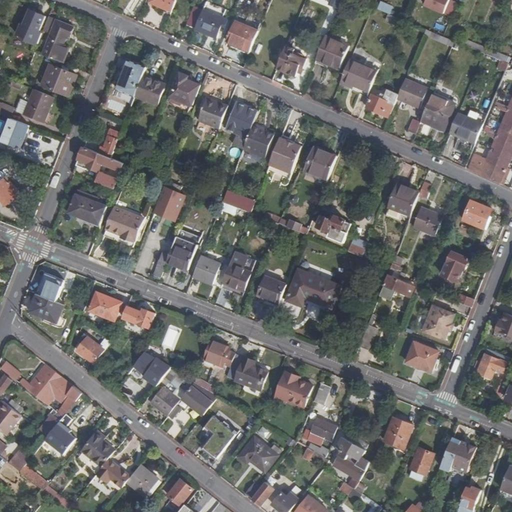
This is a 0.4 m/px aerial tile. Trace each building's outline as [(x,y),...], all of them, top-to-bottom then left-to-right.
[(153,0),(152,3),(173,12),(178,0),(153,0)] [(229,9),(210,0),(206,9),(225,18),(229,9)] [(452,0),(430,0),(428,7),(446,14),(452,0)] [(383,3),(380,10),(391,14),(394,7),(383,3)] [(188,27),(197,30),(205,12),(196,9),(188,27)] [(225,18),(206,9),(205,12),(197,30),(219,39),(222,31),(227,19),(225,18)] [(47,16),(31,10),(25,26),(22,25),(18,35),(27,39),(27,41),(39,44),(43,33),(40,32),(47,16)] [(388,22),(401,27),(404,20),(391,14),(388,22)] [(71,36),(75,27),(49,17),(44,31),(52,34),(44,54),(63,63),(70,47),(64,45),(68,35),(71,36)] [(230,43),(252,53),(261,33),(238,23),(230,43)] [(427,35),(456,47),(458,43),(446,37),(443,36),(429,30),(427,35)] [(352,49),(329,38),(319,60),(330,65),(329,67),(343,72),(352,49)] [(298,50),(289,47),(279,70),(298,78),(302,70),(305,71),(309,61),(295,55),(298,50)] [(511,59),(490,50),(488,55),(504,62),(511,65),(511,59)] [(328,70),(329,67),(330,65),(319,60),(317,65),(328,70)] [(147,68),(129,61),(118,89),(136,96),(144,76),(147,68)] [(503,70),(508,73),(511,65),(504,62),(503,64),(506,65),(503,70)] [(69,96),(77,75),(52,65),(44,85),(69,96)] [(377,79),(350,68),(340,91),(350,95),(351,91),(369,99),(377,79)] [(190,76),(182,73),(171,101),(182,105),(183,101),(194,105),(201,85),(188,80),(190,76)] [(474,77),(467,74),(463,84),(470,86),(474,77)] [(136,96),(158,105),(166,84),(144,76),(136,96)] [(11,85),(21,89),(23,84),(13,80),(11,85)] [(399,100),(428,112),(435,95),(436,92),(408,80),(401,96),(399,100)] [(44,123),(55,97),(35,89),(30,102),(25,114),(25,115),(44,123)] [(369,110),(391,119),(399,100),(401,96),(389,91),(385,101),(374,97),(369,110)] [(458,105),(435,95),(428,112),(425,118),(435,122),(434,126),(446,131),(458,105)] [(199,121),(220,129),(229,106),(208,98),(199,121)] [(25,114),(30,102),(22,99),(17,111),(25,114)] [(252,108),(241,103),(237,114),(229,130),(242,135),(239,141),(237,140),(234,145),(244,149),(255,124),(256,121),(248,117),(252,108)] [(12,108),(2,104),(0,109),(0,113),(8,117),(12,108)] [(511,105),(487,163),(474,158),(468,170),(481,176),(500,185),(505,173),(508,175),(510,170),(507,169),(511,156),(511,105)] [(224,127),(229,130),(237,114),(231,111),(224,127)] [(485,126),(488,118),(472,111),(469,119),(485,126)] [(451,134),(476,145),(485,126),(469,119),(460,114),(451,134)] [(3,141),(22,148),(31,125),(12,118),(3,141)] [(410,132),(418,135),(423,124),(415,121),(410,132)] [(266,158),(276,135),(267,131),(262,130),(263,127),(255,124),(244,149),(266,158)] [(122,134),(112,130),(105,147),(102,146),(99,153),(112,158),(122,134)] [(33,132),(27,146),(52,155),(57,141),(33,132)] [(293,173),(303,146),(296,144),(295,145),(288,142),(289,141),(281,138),(271,165),(293,173)] [(84,147),(77,165),(87,169),(88,167),(100,172),(103,163),(123,171),(126,163),(112,158),(99,153),(84,147)] [(316,148),(307,171),(329,180),(338,156),(316,148)] [(0,196),(7,205),(8,204),(10,204),(13,202),(13,200),(21,193),(3,172),(1,171),(0,172),(0,196)] [(307,171),(306,174),(328,183),(329,180),(307,171)] [(119,180),(103,174),(99,183),(108,186),(116,189),(119,180)] [(428,198),(433,186),(425,182),(421,193),(420,195),(428,198)] [(155,212),(176,220),(186,195),(180,193),(182,186),(175,183),(172,190),(165,187),(155,212)] [(398,187),(411,193),(412,189),(399,184),(398,187)] [(116,189),(108,186),(104,197),(112,200),(116,189)] [(390,207),(412,216),(420,195),(421,193),(412,189),(411,193),(398,187),(390,207)] [(100,198),(79,190),(70,213),(102,225),(109,207),(98,203),(100,198)] [(252,213),(256,201),(228,190),(224,202),(238,208),(252,213)] [(465,220),(485,229),(491,216),(493,209),(473,201),(465,220)] [(236,215),(238,208),(224,202),(221,209),(236,215)] [(116,207),(107,229),(122,235),(123,235),(124,234),(128,235),(126,240),(135,243),(136,240),(137,241),(146,219),(116,207)] [(444,216),(422,207),(414,227),(436,236),(444,216)] [(282,218),(267,213),(265,218),(275,222),(280,224),(282,219),(282,218)] [(347,220),(337,216),(336,218),(331,217),(331,219),(323,216),(319,227),(331,232),(329,237),(345,243),(352,224),(346,221),(347,220)] [(495,217),(491,216),(485,229),(489,230),(495,217)] [(288,227),(290,222),(282,219),(280,224),(288,227)] [(302,225),(291,220),(290,222),(288,227),(300,232),(302,227),(302,225)] [(309,230),(302,227),(300,232),(308,235),(309,232),(309,230)] [(180,235),(199,242),(201,237),(182,230),(180,235)] [(189,270),(199,245),(178,236),(170,255),(168,262),(189,270)] [(362,240),(355,237),(352,244),(359,247),(362,240)] [(369,243),(362,240),(359,247),(352,244),(349,251),(363,257),(369,243)] [(363,257),(371,260),(376,246),(369,243),(363,257)] [(154,276),(161,279),(168,262),(170,255),(163,252),(154,276)] [(471,259),(454,252),(443,275),(459,282),(464,269),(466,270),(471,259)] [(236,253),(231,264),(252,272),(257,261),(236,253)] [(400,266),(403,258),(396,255),(391,268),(401,272),(403,267),(400,266)] [(220,269),(222,264),(202,257),(194,276),(214,284),(218,274),(221,274),(222,270),(220,269)] [(245,291),(252,272),(231,264),(222,287),(232,291),(234,287),(245,291)] [(341,287),(300,271),(289,300),(304,306),(307,297),(333,307),(341,287)] [(57,302),(66,281),(46,273),(38,294),(57,302)] [(411,297),(415,287),(389,274),(389,275),(380,295),(391,300),(396,290),(411,297)] [(270,305),(279,308),(288,285),(267,277),(259,296),(266,299),(272,301),(270,305)] [(422,296),(425,289),(418,286),(415,293),(422,296)] [(232,291),(243,296),(245,291),(234,287),(232,291)] [(374,293),(369,290),(363,305),(368,307),(374,293)] [(124,302),(98,292),(91,311),(116,321),(124,302)] [(38,294),(31,312),(49,319),(50,315),(60,319),(65,305),(57,302),(38,294)] [(475,300),(462,294),(458,302),(472,307),(475,300)] [(144,312),(135,309),(140,298),(133,295),(124,318),(151,328),(157,313),(145,309),(144,312)] [(86,306),(77,303),(74,309),(84,312),(86,306)] [(456,314),(434,306),(424,331),(446,340),(450,331),(453,323),(456,314)] [(496,331),(511,337),(511,315),(507,313),(503,322),(502,326),(498,325),(496,331)] [(373,326),(369,324),(360,346),(370,350),(378,328),(373,326)] [(106,350),(85,334),(80,341),(82,342),(84,344),(80,349),(78,351),(96,364),(104,352),(106,350)] [(188,353),(196,356),(202,340),(194,337),(188,353)] [(230,351),(231,347),(212,340),(205,359),(224,366),(225,364),(231,367),(237,354),(230,351)] [(440,352),(416,342),(408,362),(417,366),(417,367),(418,367),(418,368),(419,368),(420,368),(420,369),(421,369),(422,369),(423,369),(424,368),(432,372),(440,352)] [(15,348),(12,354),(23,361),(27,355),(15,348)] [(479,371),(479,373),(493,379),(496,369),(504,373),(510,358),(488,348),(484,360),(482,359),(480,362),(483,363),(479,371)] [(146,374),(144,376),(158,386),(172,368),(172,367),(158,358),(157,359),(146,352),(145,353),(135,366),(146,374)] [(256,361),(246,357),(236,380),(262,391),(270,371),(255,365),(256,361)] [(8,361),(2,369),(16,379),(22,372),(8,361)] [(242,364),(235,362),(229,377),(236,380),(242,364)] [(47,365),(36,379),(40,383),(52,368),(47,365)] [(75,386),(52,368),(40,383),(36,379),(31,384),(24,378),(21,383),(49,405),(52,401),(56,397),(63,402),(69,394),(70,395),(63,407),(62,409),(59,413),(64,417),(84,393),(75,386)] [(178,374),(172,369),(164,379),(171,383),(178,374)] [(301,377),(287,372),(276,399),(286,402),(287,399),(306,406),(314,385),(300,380),(301,377)] [(0,393),(1,395),(13,380),(6,375),(0,382),(0,393)] [(501,397),(509,379),(503,376),(496,395),(501,397)] [(135,398),(142,384),(128,377),(120,390),(135,398)] [(210,387),(211,385),(198,377),(196,382),(214,393),(216,389),(210,387)] [(196,382),(193,386),(214,403),(220,396),(214,393),(196,382)] [(315,401),(324,405),(332,387),(322,383),(315,401)] [(214,403),(193,386),(184,398),(205,415),(214,403)] [(181,400),(164,387),(152,403),(169,416),(169,415),(180,402),(181,400)] [(20,414),(24,409),(12,400),(9,404),(20,414)] [(9,404),(4,401),(0,405),(0,408),(2,410),(0,412),(0,429),(7,435),(22,415),(20,414),(9,404)] [(59,413),(62,409),(52,401),(49,405),(54,409),(59,413)] [(180,402),(169,415),(173,418),(184,405),(180,402)] [(227,407),(224,411),(233,417),(235,413),(227,407)] [(51,412),(48,415),(51,417),(41,430),(49,436),(59,424),(64,417),(59,413),(54,409),(51,413),(51,412)] [(224,411),(219,418),(237,430),(247,415),(241,411),(238,415),(235,413),(233,417),(224,411)] [(415,425),(395,417),(386,441),(406,449),(415,425)] [(339,427),(318,418),(313,432),(309,440),(322,445),(325,438),(333,442),(339,427)] [(47,439),(65,454),(78,438),(59,424),(49,436),(47,439)] [(309,440),(313,432),(307,429),(303,438),(309,440)] [(107,438),(99,432),(84,451),(103,467),(109,459),(116,451),(104,441),(107,438)] [(370,445),(348,433),(345,438),(366,450),(370,445)] [(345,438),(344,437),(339,447),(343,450),(335,466),(361,481),(367,470),(371,462),(363,457),(367,450),(366,450),(345,438)] [(266,445),(265,446),(255,438),(241,456),(248,463),(251,459),(266,472),(279,455),(272,449),(266,445)] [(453,466),(468,472),(478,447),(462,441),(460,445),(452,442),(442,467),(451,471),(453,466)] [(321,448),(312,444),(309,448),(315,451),(326,458),(327,458),(330,451),(322,446),(321,448)] [(275,445),(272,449),(279,455),(283,450),(275,445)] [(303,457),(310,461),(313,456),(315,451),(309,448),(309,447),(303,457)] [(425,474),(427,475),(435,454),(420,448),(411,469),(413,470),(425,474)] [(30,460),(20,451),(11,463),(21,471),(26,465),(30,460)] [(313,456),(323,463),(326,458),(315,451),(313,456)] [(98,473),(109,482),(112,478),(123,487),(128,482),(132,477),(109,459),(103,467),(98,473)] [(48,486),(50,484),(26,465),(21,471),(30,478),(34,482),(45,490),(48,486)] [(128,482),(147,497),(149,494),(160,480),(142,465),(132,477),(128,482)] [(502,489),(511,492),(511,465),(502,489)] [(410,477),(422,481),(425,474),(413,470),(410,477)] [(21,471),(18,475),(27,482),(30,478),(21,471)] [(166,494),(176,481),(171,476),(160,489),(166,494)] [(105,493),(110,488),(99,477),(93,483),(105,493)] [(195,489),(183,479),(170,495),(182,505),(195,489)] [(149,494),(151,496),(163,481),(160,480),(149,494)] [(262,487),(256,482),(247,493),(253,498),(262,487)] [(262,506),(275,489),(266,482),(262,487),(253,498),(253,499),(262,506)] [(346,482),(341,489),(349,494),(354,488),(346,482)] [(360,482),(356,489),(363,494),(367,487),(360,482)] [(72,505),(48,486),(45,490),(50,494),(69,509),(72,505)] [(460,511),(474,511),(483,490),(475,487),(474,489),(469,487),(459,511),(460,511)] [(349,494),(358,500),(363,494),(356,489),(354,488),(349,494)] [(288,497),(283,493),(274,505),(282,511),(290,511),(304,496),(300,493),(297,497),(291,492),(288,497)] [(327,511),(329,511),(310,496),(297,511),(327,511)] [(423,511),(426,507),(420,502),(416,507),(414,505),(408,511),(423,511)] [(368,511),(379,511),(383,508),(376,503),(368,511)]
